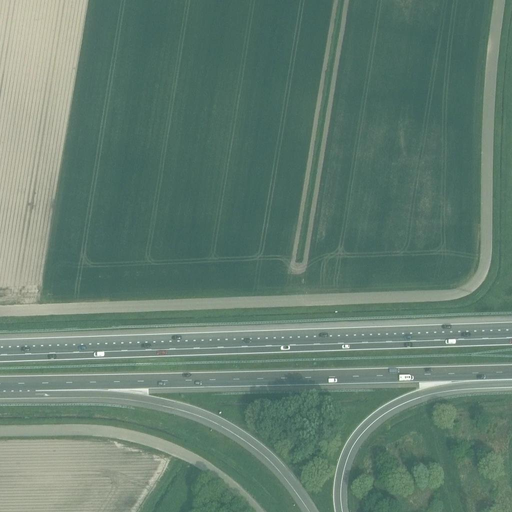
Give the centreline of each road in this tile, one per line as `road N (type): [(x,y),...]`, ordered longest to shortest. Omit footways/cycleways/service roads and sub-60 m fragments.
road 1 (unclassified): [(0,312),(434,295),(474,285),(486,255),(499,0)]
road 2 (motorway): [(511,337),(0,354)]
road 3 (motorway): [(83,382),(473,373)]
road 4 (unclassified): [(260,511),(232,484),(154,442),(81,431),(0,432)]
road 5 (motorway): [(83,382),(232,428),(263,450),(313,511)]
road 6 (motorway): [(339,511),(343,462),(365,428),(403,400),(473,373)]
